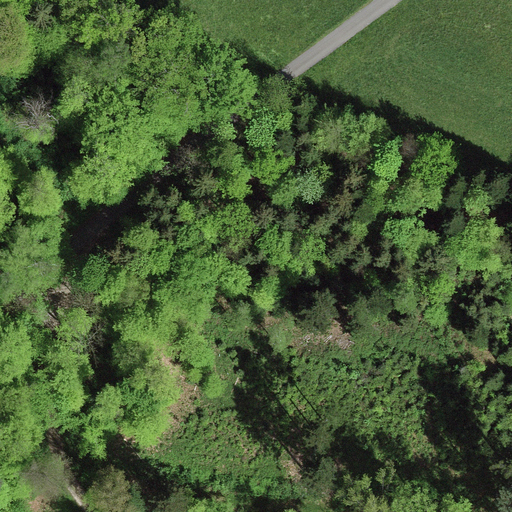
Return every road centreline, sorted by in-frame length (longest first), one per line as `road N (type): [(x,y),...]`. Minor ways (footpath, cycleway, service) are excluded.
road 1 (unclassified): [(0,303),(88,210),(382,0)]
road 2 (track): [(102,511),(61,450),(62,324),(88,210)]
